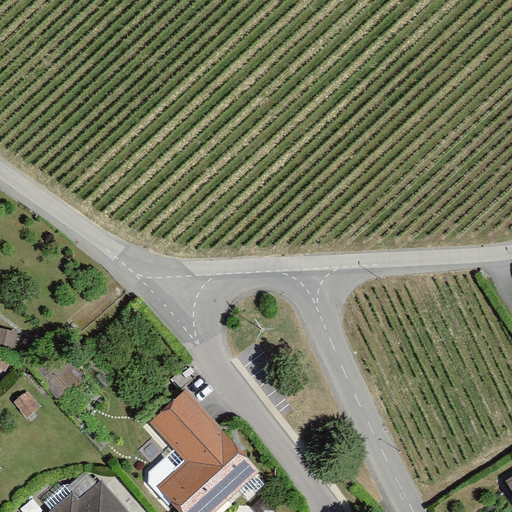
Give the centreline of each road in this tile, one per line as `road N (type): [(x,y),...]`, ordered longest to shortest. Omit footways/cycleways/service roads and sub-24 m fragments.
road 1 (residential): [(323,511),(313,479),(184,338),(168,292)]
road 2 (residential): [(305,280),(412,511)]
road 3 (residential): [(305,280),(481,276),(511,267)]
road 4 (residential): [(168,292),(0,174)]
road 5 (residential): [(168,292),(224,281),(305,280)]
